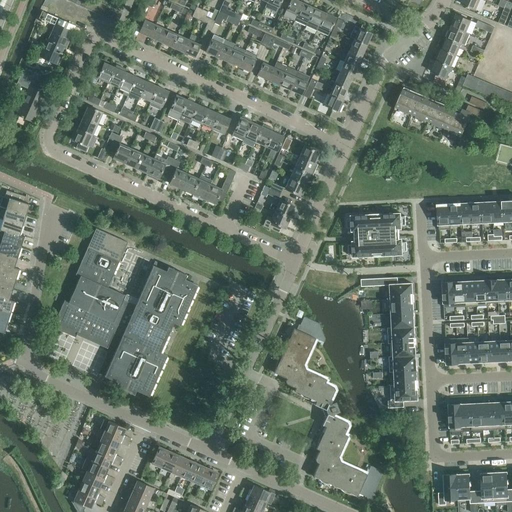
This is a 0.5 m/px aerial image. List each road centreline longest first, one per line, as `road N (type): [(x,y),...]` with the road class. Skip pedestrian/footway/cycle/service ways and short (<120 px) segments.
road 1 (residential): [(294,262),(52,152),(49,136),(90,40)]
road 2 (residential): [(145,423),(39,376),(25,358),(48,197)]
road 3 (residential): [(347,147),(105,38),(90,40)]
road 4 (residential): [(208,451),(294,262)]
road 5 (residential): [(347,147),(390,55),(411,36)]
road 6 (residential): [(294,262),(347,147)]
road 7 (residential): [(424,257),(430,380)]
